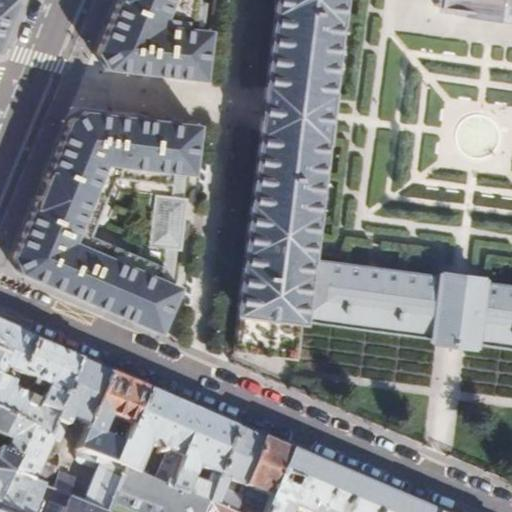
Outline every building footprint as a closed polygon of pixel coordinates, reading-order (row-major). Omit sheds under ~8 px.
[(0,0),(0,31),(13,0),(0,0)] [(118,0),(89,72),(215,92),(225,38),(162,27),(174,0),(118,0)] [(276,0),(263,108),(248,234),(234,352),(295,361),(300,319),(400,333),(431,337),(439,279),(308,259),(311,235),(323,138),(327,115),(329,95),(340,0),(276,0)] [(511,0),(437,0),(437,8),(511,17),(511,0)] [(213,128),(75,108),(8,270),(156,332),(178,282),(174,280),(163,276),(85,247),(114,170),(186,180),(196,181),(205,183),(213,128)] [(191,208),(196,181),(186,180),(183,192),(181,206),(191,208)] [(196,209),(191,208),(181,206),(176,205),(169,238),(173,239),(182,241),(189,242),(196,209)] [(174,280),(182,241),(173,239),(163,276),(174,280)] [(431,337),(430,342),(452,344),(473,347),(474,341),(481,284),(481,279),(461,276),(439,273),(439,279),(431,337)] [(511,288),(481,284),(474,341),(511,347),(511,288)] [(38,460),(40,456),(58,450),(56,440),(47,435),(77,363),(0,329),(0,415),(25,426),(12,456),(7,469),(30,479),(38,460)] [(85,429),(107,375),(92,369),(77,363),(47,435),(56,440),(68,414),(80,419),(78,425),(85,429)] [(134,427),(149,393),(127,384),(107,375),(76,449),(118,466),(126,446),(96,432),(104,414),(134,427)] [(203,503),(234,430),(201,415),(149,393),(134,427),(126,446),(118,466),(122,468),(126,470),(139,476),(153,447),(164,452),(151,481),(203,503)] [(0,437),(6,439),(1,452),(12,456),(25,426),(0,415),(0,437)] [(239,487),(259,440),(247,435),(234,430),(203,503),(206,504),(224,511),(228,511),(234,498),(219,492),(223,482),(239,487)] [(262,511),(288,452),(273,446),(259,440),(239,487),(234,498),(228,511),(262,511)] [(0,466),(7,469),(12,456),(1,452),(0,451),(0,466)] [(288,452),(262,511),(288,511),(290,509),(296,511),(427,511),(348,478),(288,452)] [(46,486),(67,494),(74,477),(66,474),(70,461),(59,457),(54,467),(46,486)] [(122,468),(118,466),(100,459),(82,500),(104,510),(122,468)] [(43,484),(46,486),(54,467),(38,460),(30,479),(43,484)] [(32,511),(42,487),(43,484),(30,479),(7,469),(0,466),(0,511),(32,511)] [(202,511),(206,504),(203,503),(151,481),(139,476),(126,470),(113,500),(140,511),(202,511)] [(102,511),(42,487),(32,511),(102,511)]
